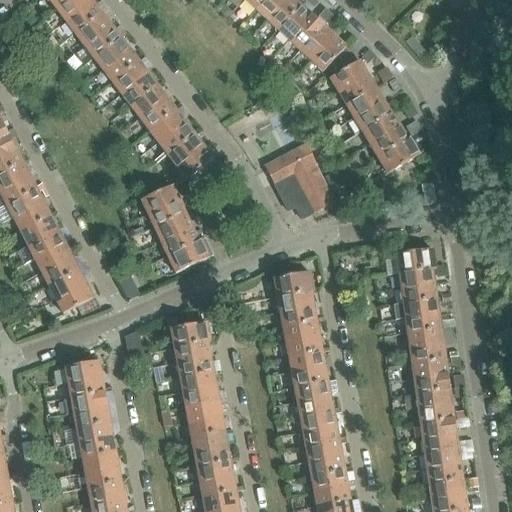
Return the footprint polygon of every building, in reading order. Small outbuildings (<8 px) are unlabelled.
[(47,0),(57,12),(73,0),(47,0)] [(89,0),(73,0),(57,12),(66,24),(92,4),(89,0)] [(245,0),(244,1),(255,11),(265,0),(245,0)] [(286,0),(265,0),(255,11),(266,22),(286,0)] [(300,8),(292,0),(286,0),(266,22),(278,32),(300,8)] [(66,24),(75,36),(101,16),(92,4),(66,24)] [(289,43),(312,18),(300,8),(278,32),(289,43)] [(75,36),(84,48),(111,28),(101,16),(75,36)] [(300,53),(323,28),(312,18),(289,43),(300,53)] [(84,48),(93,60),(120,40),(111,28),(84,48)] [(311,63),(334,39),(323,28),(300,53),(311,63)] [(323,74),(345,50),(334,39),(311,63),(323,74)] [(93,60),(102,72),(129,52),(120,40),(93,60)] [(330,81),(358,63),(359,63),(345,50),(323,74),(330,81)] [(102,72),(112,85),(138,64),(129,52),(102,72)] [(338,94),(367,77),(358,63),(330,81),(338,94)] [(112,85),(121,97),(147,76),(138,64),(112,85)] [(121,97),(130,109),(157,88),(147,76),(121,97)] [(338,94),(346,107),(374,90),(367,77),(338,94)] [(130,109),(139,121),(166,100),(157,88),(130,109)] [(346,107),(354,120),(382,103),(374,90),(346,107)] [(139,121),(148,133),(175,113),(166,100),(139,121)] [(354,120),(347,124),(354,138),(361,133),(390,116),(382,103),(354,120)] [(148,133),(158,145),(184,125),(175,113),(148,133)] [(361,133),(369,146),(398,129),(390,116),(361,133)] [(0,125),(0,142),(8,138),(1,124),(0,125)] [(158,145),(167,157),(194,137),(184,125),(158,145)] [(369,146),(377,159),(405,141),(398,129),(369,146)] [(167,157),(176,169),(203,149),(194,137),(167,157)] [(0,159),(15,151),(8,138),(0,142),(0,159)] [(405,141),(377,159),(387,176),(418,157),(408,140),(405,141)] [(295,209),(302,221),(335,204),(315,167),(316,166),(306,146),(264,168),(288,213),(295,209)] [(197,173),(209,164),(212,162),(203,149),(176,169),(186,182),(197,173)] [(0,176),(22,165),(15,151),(0,159),(0,176)] [(209,164),(197,173),(202,180),(213,171),(209,164)] [(0,176),(0,193),(29,178),(22,165),(0,176)] [(0,193),(0,194),(7,207),(36,192),(29,178),(0,193)] [(178,203),(172,188),(141,202),(148,217),(178,203)] [(7,207),(14,221),(43,205),(36,192),(7,207)] [(185,216),(178,203),(148,217),(154,231),(185,216)] [(14,221),(21,234),(50,219),(43,205),(14,221)] [(185,216),(154,231),(160,243),(191,229),(185,216)] [(21,234),(28,248),(57,232),(50,219),(21,234)] [(160,243),(167,258),(197,243),(191,229),(160,243)] [(28,248),(35,261),(64,246),(57,232),(28,248)] [(197,243),(167,258),(175,275),(208,260),(208,259),(213,257),(205,240),(200,243),(200,242),(197,243)] [(35,261),(42,275),(71,259),(64,246),(35,261)] [(396,257),(398,276),(432,272),(435,271),(432,251),(396,257)] [(42,275),(49,288),(78,273),(71,259),(42,275)] [(398,276),(401,291),(434,286),(432,272),(398,276)] [(85,286),(78,273),(49,288),(56,302),(85,286)] [(277,300),(310,294),(313,294),(309,274),(274,281),(277,300)] [(124,293),(135,288),(130,277),(119,282),(124,293)] [(85,286),(56,302),(63,316),(93,300),(85,286)] [(401,291),(403,306),(436,302),(434,286),(401,291)] [(280,315),(313,309),(310,294),(277,300),(280,315)] [(403,306),(405,321),(438,316),(436,302),(403,306)] [(283,330),(316,324),(313,309),(280,315),(283,330)] [(405,321),(407,336),(440,331),(438,316),(405,321)] [(174,351),(207,344),(210,344),(206,324),(170,331),(174,351)] [(283,330),(286,344),(319,338),(316,324),(283,330)] [(407,336),(409,351),(442,346),(440,331),(407,336)] [(286,344),(288,360),(321,353),(319,338),(286,344)] [(177,365),(210,359),(207,344),(174,351),(177,365)] [(409,351),(411,366),(445,361),(442,346),(409,351)] [(288,360),(291,375),(324,368),(321,353),(288,360)] [(177,365),(180,380),(212,374),(210,359),(177,365)] [(411,366),(414,381),(447,376),(445,361),(411,366)] [(101,379),(98,364),(65,370),(68,385),(101,379)] [(291,375),(294,389),(327,383),(324,368),(291,375)] [(180,380),(182,395),(215,389),(212,374),(180,380)] [(414,381),(416,396),(449,391),(447,376),(414,381)] [(104,394),(101,379),(68,385),(71,400),(104,394)] [(294,389),(297,404),(330,398),(327,383),(294,389)] [(218,404),(215,389),(182,395),(185,410),(218,404)] [(416,396),(418,411),(451,406),(449,391),(416,396)] [(107,409),(104,394),(71,400),(74,415),(107,409)] [(333,413),(330,398),(297,404),(300,419),(333,413)] [(185,410),(188,425),(221,418),(218,404),(185,410)] [(453,421),(451,406),(418,411),(420,426),(453,421)] [(76,430),(109,424),(107,409),(74,415),(76,430)] [(336,428),(333,413),(300,419),(303,434),(336,428)] [(188,425),(191,440),(224,433),(221,418),(188,425)] [(420,426),(422,441),(455,436),(453,421),(420,426)] [(79,445),(112,439),(109,424),(76,430),(79,445)] [(336,428),(303,434),(305,449),(338,443),(336,428)] [(194,455),(227,448),(224,433),(191,440),(194,455)] [(422,441),(424,456),(458,451),(455,436),(422,441)] [(115,454),(112,439),(79,445),(82,460),(115,454)] [(305,449),(308,464),(341,458),(338,443),(305,449)] [(196,470),(229,463),(227,448),(194,455),(196,470)] [(424,456),(427,471),(460,467),(458,451),(424,456)] [(118,469),(115,454),(82,460),(85,475),(118,469)] [(308,464),(311,479),(344,473),(341,458),(308,464)] [(199,484),(232,478),(229,463),(196,470),(199,484)] [(462,482),(460,467),(427,471),(429,486),(462,482)] [(118,469),(85,475),(88,490),(121,484),(118,469)] [(311,479),(314,494),(347,488),(344,473),(311,479)] [(0,491),(9,490),(6,475),(0,475),(0,491)] [(199,484),(202,499),(235,493),(232,478),(199,484)] [(429,486),(431,501),(464,497),(462,482),(429,486)] [(123,499),(121,484),(88,490),(90,505),(123,499)] [(314,494),(317,509),(350,503),(347,488),(314,494)] [(0,491),(0,506),(12,504),(9,490),(0,491)] [(202,499),(204,511),(217,511),(238,508),(235,493),(202,499)] [(431,501),(432,511),(464,511),(466,511),(464,497),(431,501)] [(90,505),(91,511),(125,511),(123,499),(90,505)] [(317,509),(317,511),(351,511),(350,503),(317,509)]
